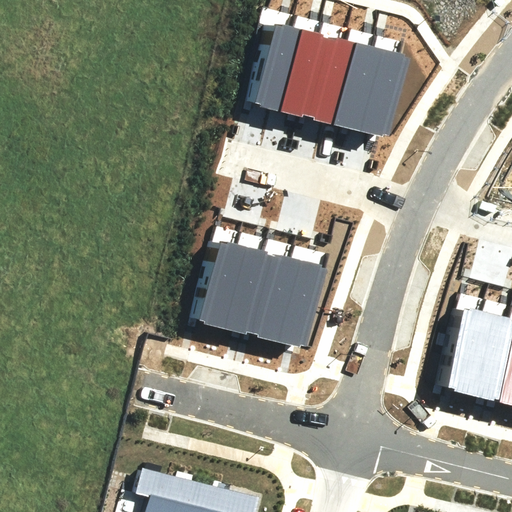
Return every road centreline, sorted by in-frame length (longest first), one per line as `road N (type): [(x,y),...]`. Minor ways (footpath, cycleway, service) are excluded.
road 1 (residential): [(350,439),(396,259),(418,205)]
road 2 (residential): [(205,152),(418,205)]
road 3 (residential): [(350,439),(142,386)]
road 4 (residential): [(418,205),(511,54)]
road 5 (residential): [(511,480),(350,439)]
